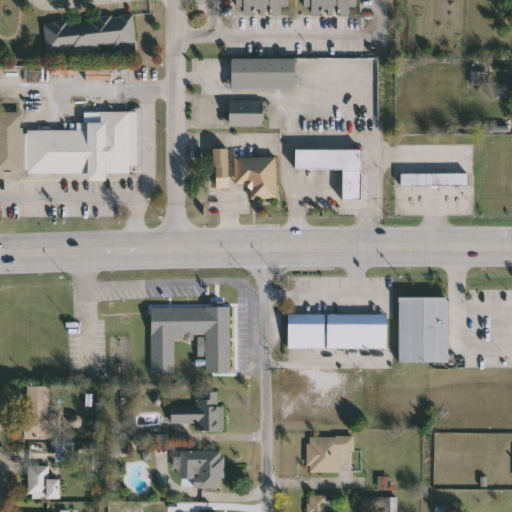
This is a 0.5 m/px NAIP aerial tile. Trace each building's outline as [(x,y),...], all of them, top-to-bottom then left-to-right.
[(234,0),(287,0),(287,11),(234,11),(234,0)] [(353,0),(353,11),(302,12),(302,0),(353,0)] [(47,21),(135,14),(138,45),(50,52),(47,21)] [(230,89),(230,59),(296,59),(296,89),(230,89)] [(262,125),(229,125),(229,102),(262,102),(262,125)] [(0,111),(23,111),(23,173),(0,173),(0,111)] [(87,172),(26,172),(26,130),(78,130),(78,122),(100,122),(100,111),(138,111),(138,171),(105,171),(105,180),(87,180),(87,172)] [(229,148),(229,187),(214,187),(214,148),(229,148)] [(362,149),(362,200),(342,200),(342,169),(295,169),(295,149),(362,149)] [(277,156),(277,198),(251,198),(251,184),(236,184),(236,156),(277,156)] [(401,173),(468,173),(468,186),(401,186),(401,173)] [(449,297),(448,363),(399,362),(399,297),(449,297)] [(151,308),(230,306),(231,373),(206,373),(205,337),(175,338),(175,373),(152,374),(151,308)] [(288,349),(288,315),(388,315),(388,349),(288,349)] [(25,386),(49,386),(49,438),(25,438),(25,386)] [(225,406),(225,432),(197,432),(198,424),(171,423),(171,406),(198,406),(198,393),(219,393),(219,406),(225,406)] [(341,452),(341,473),(308,473),(308,437),(355,437),(355,452),(341,452)] [(182,488),(182,451),(225,451),(225,488),(182,488)] [(61,498),(29,498),(29,466),(50,466),(50,479),(61,479),(61,498)] [(330,495),(330,511),(308,511),(308,495),(330,495)] [(384,511),(384,498),(399,498),(399,511),(384,511)]
